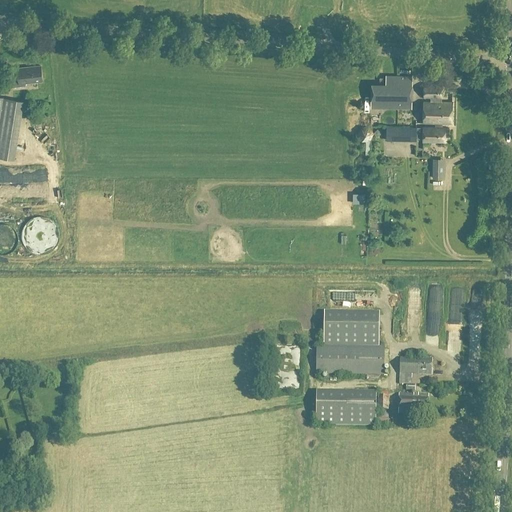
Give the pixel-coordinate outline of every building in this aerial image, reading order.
[(41,66),(18,68),(18,74),(12,74),(13,87),(26,86),(26,83),(42,81),(41,66)] [(372,85),(372,107),(411,108),(412,100),(399,99),(399,86),(412,86),(412,77),(387,76),(387,85),(372,85)] [(430,102),(424,102),(423,123),(435,123),(442,123),(452,123),(452,102),(442,102),(442,85),(424,85),(424,98),(430,99),(430,102)] [(23,102),(4,99),(0,98),(0,157),(14,160),(23,102)] [(423,128),(416,128),(416,139),(423,139),(423,142),(444,142),(445,128),(442,128),(442,123),(435,123),(435,127),(423,127),(423,128)] [(388,127),(387,139),(416,139),(416,128),(388,127)] [(374,133),(369,128),(360,128),(357,135),(361,142),(365,142),(365,156),(369,156),(369,142),(374,134),(377,138),(381,133),(377,129),(374,133)] [(445,180),(445,159),(433,159),(432,179),(445,180)] [(0,196),(35,196),(35,184),(0,184),(0,196)] [(379,342),(379,323),(324,323),(324,346),(317,346),(317,374),(384,375),(384,347),(378,347),(379,342)] [(400,358),(400,374),(399,374),(399,384),(406,385),(406,392),(415,392),(415,385),(417,385),(417,375),(432,376),(433,359),(400,358)] [(388,414),(376,413),(376,392),(316,391),(316,426),(376,426),(376,425),(388,425),(388,414)] [(428,394),(399,393),(398,414),(428,415),(428,394)] [(378,396),(377,410),(388,411),(388,397),(378,396)]
